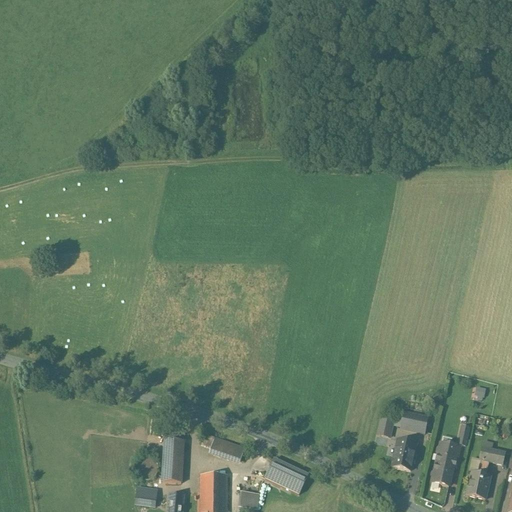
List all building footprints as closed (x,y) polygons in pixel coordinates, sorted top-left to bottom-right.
[(484,401),(487,389),(478,387),(475,399),(484,401)] [(421,418),(404,414),(400,429),(418,433),(420,423),(421,418)] [(420,423),(418,433),(425,435),(427,424),(420,423)] [(392,429),(380,426),(377,436),(390,439),(392,429)] [(469,430),(462,428),(458,446),(466,447),(469,430)] [(184,430),(165,429),(165,441),(184,443),(184,430)] [(215,439),(203,435),(200,446),(211,450),(215,439)] [(221,441),(215,439),(211,450),(209,454),(215,456),(216,454),(221,441)] [(184,443),(165,441),(164,453),(162,484),(181,485),(184,443)] [(240,448),(221,441),(216,454),(235,460),(240,448)] [(416,446),(398,442),(392,467),(392,468),(410,472),(411,472),(410,472),(416,446)] [(449,448),(440,446),(440,449),(437,450),(437,453),(438,455),(436,464),(453,468),(455,469),(459,449),(449,447),(449,448)] [(240,448),(235,460),(240,462),(245,449),(240,448)] [(491,452),(482,450),(479,461),(480,462),(477,475),(472,474),(466,497),(484,502),(490,478),(486,477),(489,463),(491,452)] [(505,455),(491,452),(489,463),(502,466),(505,455)] [(143,480),(147,481),(151,480),(154,478),(156,475),(158,472),(158,468),(158,465),(156,461),(153,459),(149,457),(146,457),(142,458),(139,460),(136,462),(135,466),(134,470),(135,473),(137,476),(140,479),(143,480)] [(308,476),(274,460),(265,480),(291,492),(299,496),(308,476)] [(453,468),(436,464),(434,473),(432,474),(431,477),(433,479),(432,483),(439,484),(439,485),(448,488),(453,468)] [(226,511),(227,477),(201,476),(200,511),(226,511)] [(161,493),(152,491),(151,498),(156,499),(160,500),(161,493)] [(258,496),(242,494),(240,509),(256,511),(258,496)] [(151,498),(137,496),(136,505),(154,508),(156,499),(151,498)] [(181,511),(183,498),(171,497),(169,511),(181,511)]
